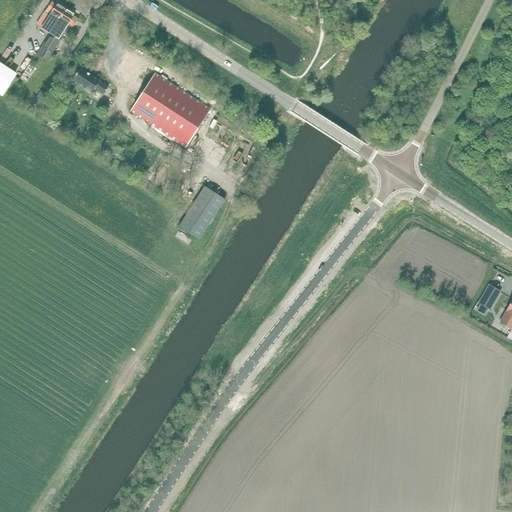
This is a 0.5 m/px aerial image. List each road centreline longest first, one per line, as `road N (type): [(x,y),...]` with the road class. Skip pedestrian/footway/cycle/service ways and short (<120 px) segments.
road 1 (unclassified): [(151,511),(240,373),(398,173)]
road 2 (unclassified): [(398,173),(130,0)]
road 3 (unclassified): [(398,173),(489,0)]
road 4 (unclassified): [(511,246),(398,173)]
